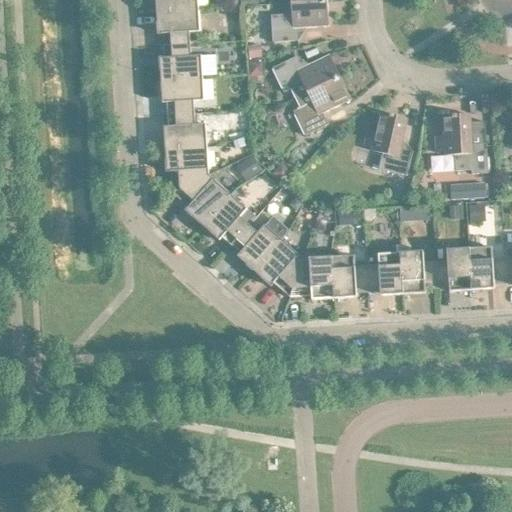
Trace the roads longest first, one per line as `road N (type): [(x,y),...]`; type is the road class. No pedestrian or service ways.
road 1 (residential): [(511,328),(302,343),(267,335),(153,241),(137,224),(132,192),(121,0)]
road 2 (unclassified): [(354,511),(351,456),(362,430),(387,412),(511,405)]
road 3 (residential): [(373,0),(385,57),(409,80),(511,80)]
